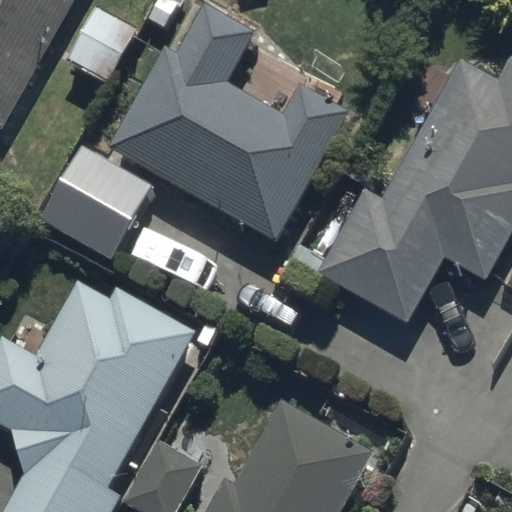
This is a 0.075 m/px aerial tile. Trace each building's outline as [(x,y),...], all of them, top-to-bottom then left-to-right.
[(0,0),(0,139),(3,142),(83,0),(0,0)] [(162,65),(106,168),(278,262),(350,128),(303,102),(287,132),(228,100),(255,50),(206,23),(179,74),(162,65)] [(99,24),(71,75),(113,98),(141,47),(99,24)] [(369,206),(321,288),(408,338),(445,274),(484,297),(511,247),(511,75),(499,98),(465,78),(386,216),(369,206)] [(154,202),(82,160),(40,233),(112,274),(154,202)] [(1,511),(110,511),(122,492),(108,484),(195,329),(116,283),(110,294),(78,277),(35,350),(1,333),(0,335),(0,420),(11,427),(17,446),(24,470),(1,511)] [(225,476),(204,511),(339,511),(375,450),(282,397),(234,481),(225,476)] [(158,438),(122,497),(146,511),(174,511),(203,466),(158,438)]
